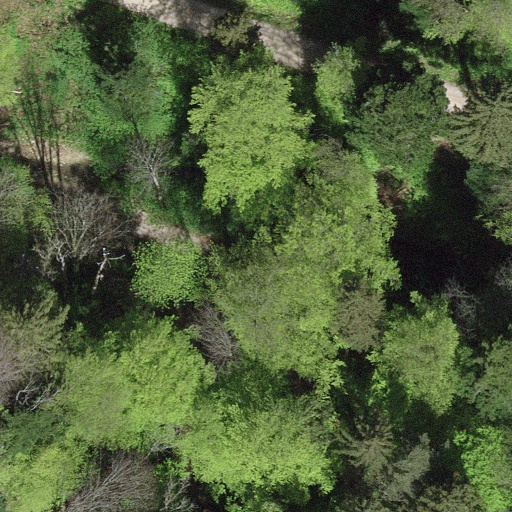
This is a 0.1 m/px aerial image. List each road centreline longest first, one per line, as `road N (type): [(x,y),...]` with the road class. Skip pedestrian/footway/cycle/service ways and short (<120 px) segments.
road 1 (track): [(0,178),(125,215),(214,268),(256,306),(286,348),(367,511)]
road 2 (track): [(511,119),(152,0)]
